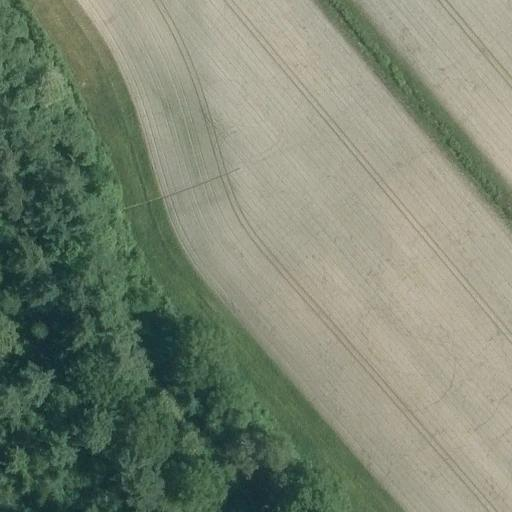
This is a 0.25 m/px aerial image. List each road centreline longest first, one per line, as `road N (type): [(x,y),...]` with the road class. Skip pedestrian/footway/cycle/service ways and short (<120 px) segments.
road 1 (track): [(190,414),(133,353),(96,229),(68,168),(43,132),(0,97)]
road 2 (track): [(181,511),(0,309)]
